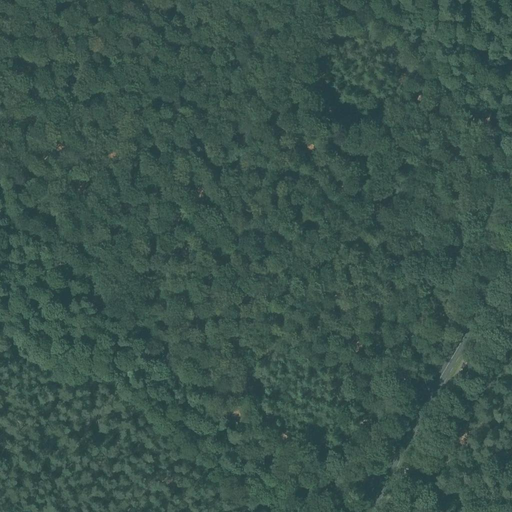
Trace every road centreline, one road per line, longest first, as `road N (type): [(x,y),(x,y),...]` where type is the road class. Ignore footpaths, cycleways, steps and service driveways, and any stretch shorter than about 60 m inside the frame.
road 1 (track): [(314,511),(380,407),(377,340),(384,321),(451,274),(511,187)]
road 2 (primary): [(371,511),(511,248)]
